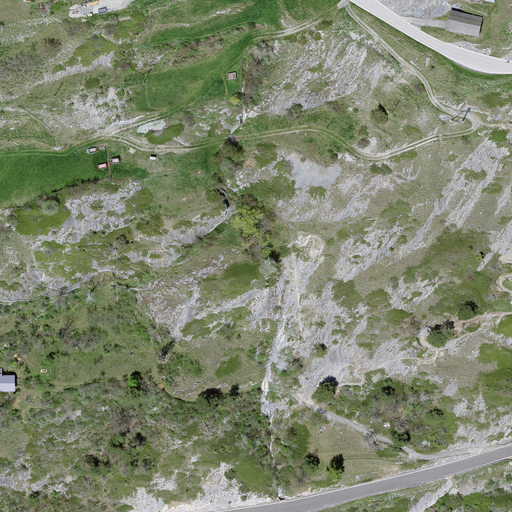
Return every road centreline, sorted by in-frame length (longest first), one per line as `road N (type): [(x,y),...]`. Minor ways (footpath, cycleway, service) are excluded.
road 1 (track): [(477,122),(381,157),(353,152),(328,132),(293,128),(178,146),(136,145),(110,134),(0,162)]
road 2 (track): [(346,2),(303,27),(253,37),(169,113),(110,134)]
road 3 (tertiary): [(511,449),(253,511)]
road 4 (track): [(477,122),(434,102),(423,78),(346,9),(347,0)]
road 5 (tertiary): [(358,0),(461,60),(511,69)]
